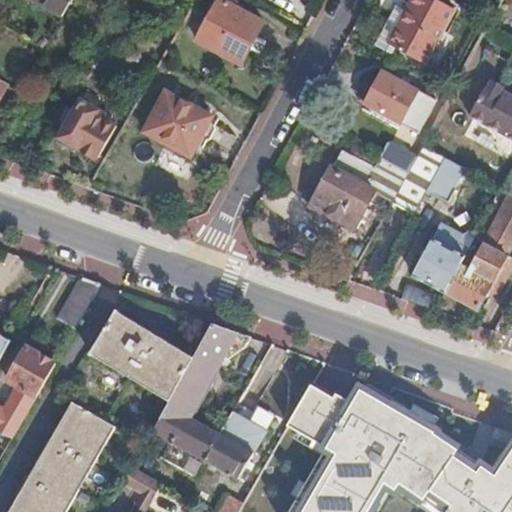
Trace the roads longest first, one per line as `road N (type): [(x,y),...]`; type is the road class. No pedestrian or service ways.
road 1 (tertiary): [(503,383),(203,274)]
road 2 (residential): [(346,0),(203,274)]
road 3 (unknown): [(131,249),(0,500)]
road 4 (tertiary): [(203,274),(0,203)]
